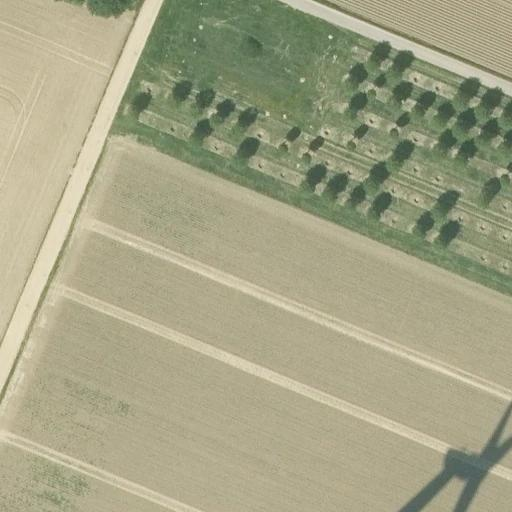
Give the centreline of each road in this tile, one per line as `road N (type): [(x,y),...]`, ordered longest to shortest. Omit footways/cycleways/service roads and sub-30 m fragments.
road 1 (track): [(152,0),(0,371)]
road 2 (track): [(511,90),(293,0)]
